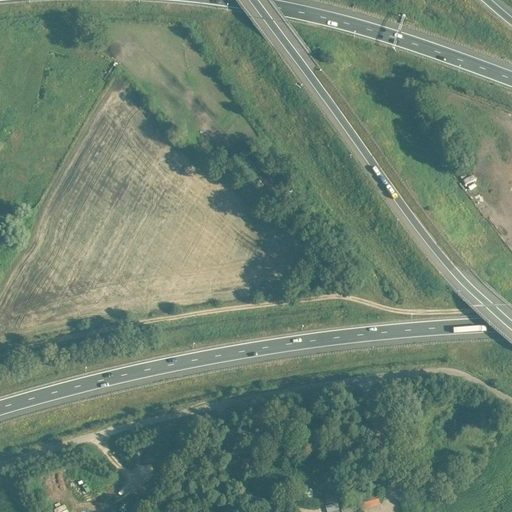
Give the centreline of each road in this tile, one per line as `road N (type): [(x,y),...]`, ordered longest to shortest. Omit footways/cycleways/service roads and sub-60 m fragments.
road 1 (unclassified): [(0,467),(190,407),(357,375),(452,371),(511,401)]
road 2 (motorway): [(0,407),(240,350),(511,325)]
road 3 (track): [(0,355),(151,320),(326,296),(402,312),(511,308)]
road 4 (motorway): [(252,0),(432,245),(511,329)]
road 5 (motorway): [(511,78),(389,35),(232,0)]
